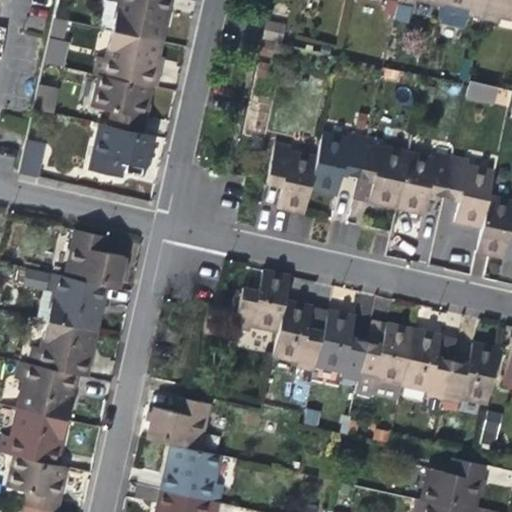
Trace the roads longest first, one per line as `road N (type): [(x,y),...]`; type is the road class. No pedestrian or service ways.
road 1 (residential): [(157,224),(511,302)]
road 2 (residential): [(157,224),(96,511)]
road 3 (residential): [(205,0),(157,224)]
road 4 (residential): [(0,189),(157,224)]
